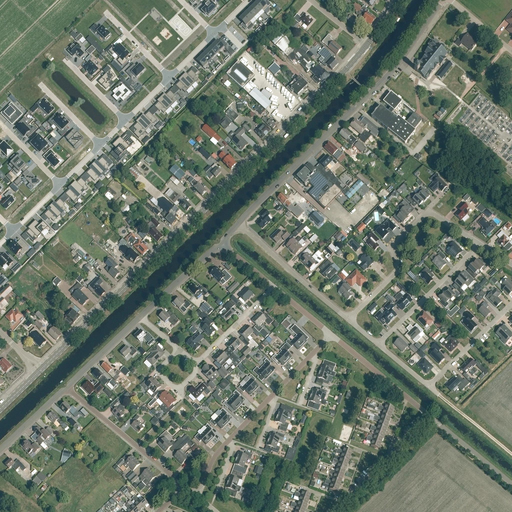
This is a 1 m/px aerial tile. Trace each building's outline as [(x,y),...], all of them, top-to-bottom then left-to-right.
[(206,7),(202,11),(206,15),(207,14),(209,16),(213,12),(213,13),(216,11),(215,10),(217,9),(213,5),(216,3),(213,0),(208,0),(205,4),(207,6),(206,7)] [(260,0),(259,0),(256,4),(262,10),(264,12),(268,8),(271,5),(267,1),(264,3),(260,0)] [(483,11),(489,0),(463,0),(466,1),(468,0),(469,0),(475,3),(473,6),(483,11)] [(256,4),(252,8),(258,14),(262,10),(256,4)] [(362,9),(355,4),(352,8),(356,11),(355,12),(357,14),(356,14),(359,16),(358,18),(361,20),(366,24),(367,23),(370,26),(376,19),(368,13),(369,11),(363,7),(362,9)] [(252,8),(248,12),(254,18),(258,14),(252,8)] [(248,12),(244,16),(250,22),(254,18),(248,12)] [(356,27),(360,22),(351,15),(352,14),(348,12),(344,18),(356,27)] [(297,15),(293,19),(299,25),(302,22),(308,27),(313,21),(305,14),(301,18),(297,15)] [(244,16),(239,20),(243,24),(241,26),(245,30),(247,28),(252,24),(250,22),(244,16)] [(95,25),(90,29),(95,34),(97,32),(105,40),(106,39),(107,40),(110,37),(109,36),(110,35),(107,32),(105,30),(102,27),(99,30),(97,29),(99,28),(95,25)] [(279,33),(270,42),(282,54),(291,45),(279,33)] [(477,44),(470,39),(471,38),(467,34),(462,42),(460,41),(459,40),(459,39),(458,39),(455,44),(459,47),(463,43),(465,45),(464,46),(471,51),(477,44)] [(333,42),(330,39),(325,45),(328,48),(337,55),(342,49),(333,42)] [(93,40),(90,44),(100,54),(103,51),(93,40)] [(445,66),(436,77),(440,80),(452,65),(448,62),(449,61),(444,58),(447,54),(444,52),(444,51),(444,50),(444,49),(444,48),(444,47),(443,47),(443,46),(442,46),(441,46),(440,46),(439,46),(439,47),(438,47),(437,46),(439,43),(435,40),(433,42),(432,41),(428,46),(426,48),(427,49),(425,51),(426,51),(425,53),(424,54),(426,55),(421,61),(417,67),(417,66),(416,67),(413,70),(421,76),(422,76),(423,77),(423,78),(424,78),(426,80),(429,77),(434,71),(439,65),(440,66),(441,66),(440,66),(442,64),(443,65),(445,66)] [(217,41),(213,46),(220,52),(219,52),(220,53),(225,49),(217,41)] [(68,52),(73,57),(76,54),(80,59),(84,54),(80,50),(81,49),(76,43),(68,52)] [(329,77),(328,75),(324,71),(323,71),(317,64),(316,65),(307,55),(299,48),(294,44),(284,54),(295,64),(296,63),(298,61),(302,63),(301,65),(306,70),(309,67),(309,66),(311,68),(312,68),(313,68),(310,71),(316,78),(313,80),(318,85),(320,83),(321,84),(325,81),(329,77)] [(113,47),(107,53),(112,57),(115,54),(118,57),(125,50),(120,45),(115,49),(113,47)] [(213,46),(209,50),(215,56),(216,56),(219,52),(220,52),(213,46)] [(90,56),(95,50),(92,47),(87,52),(90,56)] [(324,60),(321,63),(326,67),(327,66),(332,71),(338,64),(333,59),(334,58),(324,48),(318,54),(321,57),(324,60)] [(120,59),(117,61),(122,66),(127,62),(125,59),(130,55),(125,50),(118,57),(120,59)] [(209,50),(205,54),(211,60),(212,61),(217,57),(216,56),(215,56),(209,50)] [(205,54),(201,58),(207,64),(208,64),(211,60),(205,54)] [(84,67),(83,68),(84,68),(92,76),(92,77),(92,76),(98,70),(96,67),(97,66),(93,63),(93,64),(90,62),(93,58),(90,56),(85,61),(88,64),(84,67)] [(201,58),(197,62),(204,69),(208,65),(208,64),(207,64),(201,58)] [(244,85),(254,76),(239,61),(226,75),(242,89),(249,96),(265,111),(270,105),(256,91),(258,89),(249,81),(245,86),(244,85)] [(131,68),(126,73),(132,79),(134,76),(137,78),(145,70),(144,69),(145,69),(141,65),(141,66),(140,65),(134,71),(131,68)] [(275,68),(272,66),(268,70),(275,76),(281,70),(277,66),(275,68)] [(111,70),(108,67),(103,71),(106,74),(104,77),(105,78),(103,80),(102,79),(98,83),(102,86),(106,90),(111,86),(109,84),(116,77),(110,71),(111,70)] [(186,73),(182,77),(192,87),(198,81),(195,78),(197,76),(195,75),(191,71),(187,75),(187,74),(186,73)] [(94,79),(97,82),(103,75),(101,73),(94,79)] [(185,93),(192,87),(182,77),(178,81),(179,82),(180,82),(176,86),(180,90),(181,92),(182,90),(185,93)] [(295,85),(302,92),(308,86),(301,79),(299,77),(296,81),(298,83),(295,85)] [(113,98),(117,102),(121,98),(122,100),(123,102),(131,94),(123,85),(120,88),(119,87),(117,90),(116,89),(113,93),(115,95),(113,98)] [(296,90),(293,87),(291,85),(286,89),(292,94),(294,92),(296,90)] [(298,96),(302,92),(295,85),(293,87),(296,90),(294,92),(298,96)] [(31,105),(36,99),(34,96),(36,95),(36,96),(39,93),(33,87),(29,91),(27,89),(21,95),(31,105)] [(161,98),(171,108),(177,101),(174,98),(175,97),(174,96),(170,92),(166,96),(165,95),(165,94),(161,98)] [(413,115),(415,113),(402,103),(391,93),(383,103),(391,109),(388,112),(391,115),(394,112),(396,114),(402,106),(413,115)] [(164,114),(171,108),(161,98),(157,102),(158,102),(159,103),(155,107),(159,111),(160,112),(161,111),(164,114)] [(39,107),(48,116),(55,110),(45,100),(39,107)] [(6,117),(9,120),(11,118),(16,122),(23,115),(13,105),(8,110),(6,109),(1,114),(5,118),(6,117)] [(393,117),(391,115),(388,112),(380,106),(371,117),(387,131),(388,130),(405,144),(415,132),(414,131),(406,124),(398,117),(396,120),(394,118),(394,117),(393,117)] [(261,116),(265,111),(261,107),(257,112),(261,116)] [(229,108),(225,113),(234,121),(238,116),(229,108)] [(140,119),(149,129),(157,121),(153,117),(149,113),(145,117),(144,116),(143,115),(140,119)] [(406,124),(414,131),(421,122),(424,125),(426,123),(415,113),(413,115),(406,124)] [(52,118),(48,122),(52,127),(53,126),(56,128),(65,120),(64,120),(65,119),(61,116),(60,116),(55,120),(52,118)] [(228,128),(232,123),(226,117),(219,124),(223,127),(225,125),(228,128)] [(270,121),(266,117),(263,121),(269,128),(270,127),(273,130),(276,126),(274,124),(274,123),(271,120),(270,121)] [(17,130),(20,134),(28,126),(25,123),(27,121),(24,118),(16,126),(19,128),(17,130)] [(379,130),(366,118),(360,123),(359,122),(359,123),(355,120),(350,126),(361,135),(358,138),(365,143),(371,136),(365,131),(367,128),(371,132),(369,133),(375,138),(381,132),(381,131),(379,130),(380,130),(379,130)] [(149,129),(140,119),(136,122),(137,123),(137,124),(134,128),(137,131),(134,134),(139,139),(149,129)] [(65,120),(56,128),(59,131),(57,133),(62,137),(67,132),(64,129),(69,125),(69,124),(69,123),(66,120),(65,121),(65,120)] [(262,140),(271,132),(263,124),(255,132),(256,133),(256,134),(262,140)] [(212,139),(216,134),(206,125),(201,130),(212,139)] [(248,133),(251,130),(245,125),(242,127),(248,133)] [(28,126),(20,134),(24,138),(26,136),(28,138),(36,130),(34,128),(32,129),(28,126)] [(241,129),(235,134),(232,132),(228,137),(230,139),(231,138),(233,140),(232,141),(242,151),(248,145),(241,137),(245,133),(241,129)] [(68,142),(74,148),(77,145),(79,146),(82,143),(80,141),(83,139),(77,133),(74,130),(71,133),(65,138),(68,142)] [(348,133),(344,130),(339,135),(346,141),(352,146),(356,141),(351,136),(350,135),(350,134),(349,133),(348,133)] [(35,149),(43,141),(37,134),(31,140),(33,142),(31,144),(35,149)] [(120,138),(116,141),(126,151),(134,143),(126,135),(122,139),(120,138)] [(43,141),(35,149),(40,154),(42,151),(44,153),(50,148),(43,141)] [(116,141),(112,146),(117,150),(114,153),(119,158),(126,151),(116,141)] [(358,142),(354,146),(358,151),(363,146),(358,142)] [(0,147),(0,154),(2,152),(7,158),(13,152),(10,149),(7,147),(4,143),(0,147)] [(337,160),(342,155),(330,143),(325,149),(337,160)] [(202,149),(199,152),(208,161),(211,157),(202,149)] [(50,150),(46,155),(49,158),(46,161),(55,169),(60,164),(53,158),(55,155),(50,150)] [(219,157),(224,162),(223,163),(231,170),(232,170),(234,169),(234,167),(236,165),(234,163),(235,163),(232,160),(233,160),(230,156),(228,158),(223,152),(219,157)] [(18,157),(9,166),(13,170),(22,161),(18,157)] [(327,157),(320,164),(324,168),(321,171),(325,175),(326,174),(329,170),(331,172),(334,170),(332,168),(335,166),(332,163),(327,157)] [(93,165),(103,174),(109,168),(106,165),(107,164),(102,159),(98,163),(97,161),(93,165)] [(22,161),(13,170),(17,175),(26,166),(22,161)] [(305,167),(295,177),(304,186),(304,185),(306,188),(310,184),(314,188),(308,194),(324,210),(342,193),(337,188),(340,185),(341,186),(338,182),(339,182),(336,179),(335,179),(334,177),(334,176),(333,175),(333,174),(331,172),(329,170),(326,174),(325,175),(321,171),(318,167),(315,170),(310,164),(309,164),(305,167)] [(95,182),(103,174),(93,165),(89,168),(91,170),(87,174),(95,182)] [(220,170),(218,168),(215,165),(212,168),(206,174),(211,179),(214,176),(216,178),(221,173),(219,171),(220,170)] [(180,181),(185,175),(175,166),(169,172),(180,181)] [(135,181),(140,175),(132,168),(126,174),(135,181)] [(194,178),(196,175),(191,169),(188,172),(194,178)] [(29,173),(24,178),(34,188),(41,181),(38,178),(36,180),(29,173)] [(365,186),(368,182),(359,174),(355,177),(365,186)] [(177,186),(179,183),(172,177),(170,180),(177,186)] [(442,192),(447,187),(438,178),(433,183),(433,184),(429,188),(434,193),(438,189),(442,192)] [(72,185),(81,195),(88,189),(85,186),(86,185),(81,179),(77,183),(75,182),(72,185)] [(202,197),(206,192),(194,180),(191,184),(194,187),(193,188),(202,197)] [(346,195),(345,196),(349,200),(356,192),(362,198),(369,191),(363,185),(358,181),(350,190),(347,187),(343,190),(342,192),(346,195)] [(403,184),(396,191),(399,194),(406,187),(403,184)] [(74,203),(81,195),(72,185),(68,189),(70,191),(66,195),(74,203)] [(111,201),(116,193),(108,188),(103,196),(111,201)] [(422,188),(416,194),(417,195),(418,196),(423,202),(424,203),(428,198),(424,194),(426,192),(422,188)] [(174,193),(170,190),(165,195),(170,200),(175,204),(177,201),(180,198),(175,193),(174,193)] [(380,195),(385,199),(389,194),(384,190),(380,195)] [(14,202),(9,197),(12,194),(9,192),(4,196),(7,199),(1,204),(6,210),(14,202)] [(288,201),(282,195),(281,195),(280,196),(280,197),(278,199),(281,202),(281,203),(284,205),(283,206),(287,209),(291,205),(288,202),(288,201)] [(409,196),(406,199),(412,205),(415,202),(419,206),(423,202),(418,196),(417,195),(415,198),(412,196),(411,197),(409,196)] [(158,204),(153,198),(150,201),(155,206),(158,204)] [(167,215),(174,207),(164,198),(158,206),(162,210),(167,215)] [(51,206),(60,216),(67,210),(64,207),(65,205),(60,200),(56,204),(54,202),(51,206)] [(187,212),(192,207),(185,201),(180,205),(187,212)] [(407,218),(411,214),(407,210),(410,207),(404,201),(397,208),(401,213),(407,218)] [(461,221),(468,214),(465,211),(468,208),(463,203),(457,209),(460,211),(455,216),(461,221)] [(125,215),(131,209),(125,204),(119,210),(125,215)] [(293,210),(291,212),(297,218),(300,216),(304,212),(301,209),(298,205),(298,206),(293,210)] [(60,216),(51,206),(47,210),(48,211),(44,215),(50,221),(51,219),(54,222),(60,216)] [(488,219),(492,215),(486,209),(482,213),(488,219)] [(162,210),(161,210),(164,213),(162,215),(166,219),(166,220),(171,225),(174,223),(177,221),(171,215),(169,216),(167,215),(162,210)] [(263,229),(271,221),(267,218),(270,215),(265,210),(260,216),(262,218),(257,223),(263,229)] [(315,212),(309,218),(318,227),(324,221),(315,212)] [(407,219),(407,218),(401,213),(399,215),(397,214),(396,215),(395,215),(393,217),(397,221),(399,219),(403,223),(407,219)] [(489,224),(483,218),(478,223),(484,229),(481,232),(486,237),(494,229),(489,223),(489,224)] [(161,235),(155,229),(160,225),(154,220),(151,223),(153,224),(146,231),(156,242),(156,241),(157,242),(163,237),(161,235)] [(396,228),(388,220),(382,227),(381,226),(376,232),(383,239),(389,234),(386,231),(389,228),(392,232),(396,228)] [(36,221),(31,225),(41,235),(48,228),(43,223),(40,226),(36,221)] [(33,243),(41,235),(31,225),(28,229),(29,230),(25,235),(33,243)] [(301,233),(306,228),(303,225),(298,230),(301,233)] [(282,234),(278,231),(271,238),(277,244),(282,239),(284,241),(289,236),(285,232),(282,234)] [(511,246),(508,243),(509,243),(506,240),(508,238),(502,232),(497,236),(501,240),(497,243),(500,246),(501,245),(503,248),(504,247),(507,250),(508,250),(511,247),(511,246)] [(129,241),(134,246),(134,247),(143,256),(149,250),(140,241),(139,242),(137,241),(136,241),(133,237),(134,236),(131,233),(125,240),(128,242),(129,241)] [(340,233),(334,238),(338,242),(344,237),(340,233)] [(372,234),(367,238),(370,241),(366,244),(374,252),(379,247),(376,243),(379,241),(377,239),(372,234)] [(312,244),(318,238),(315,235),(309,241),(312,244)] [(291,251),(302,240),(299,237),(295,241),(293,239),(286,246),(287,248),(287,249),(288,250),(289,250),(291,251)] [(302,240),(291,251),(292,252),(292,253),(293,254),(294,254),(295,256),(302,248),(301,246),(304,243),(302,240)] [(17,244),(14,242),(8,247),(12,251),(16,256),(19,253),(22,256),(29,250),(20,241),(17,244)] [(356,252),(360,248),(354,241),(349,246),(356,252)] [(458,256),(462,252),(453,243),(449,247),(452,249),(447,254),(451,258),(453,256),(455,258),(456,258),(457,258),(458,258),(458,257),(458,256)] [(134,264),(140,257),(132,250),(133,249),(128,244),(121,252),(125,256),(124,258),(130,263),(131,262),(134,264)] [(331,256),(334,253),(329,248),(326,251),(331,256)] [(305,265),(312,258),(309,255),(311,253),(308,249),(303,254),(305,256),(300,261),(305,265)] [(440,270),(446,265),(442,261),(446,258),(440,252),(438,254),(439,256),(433,262),(440,270)] [(5,254),(2,257),(0,255),(0,266),(2,269),(6,265),(9,268),(14,263),(5,254)] [(368,269),(373,263),(365,255),(360,261),(362,263),(359,266),(364,271),(367,268),(368,269)] [(312,258),(305,265),(309,270),(314,265),(316,267),(322,262),(319,258),(315,262),(312,258)] [(115,279),(120,274),(115,269),(118,267),(111,259),(106,264),(112,270),(109,273),(115,279)] [(333,270),(331,267),(333,265),(328,261),(324,265),(326,267),(321,273),(325,278),(327,276),(330,280),(337,273),(334,269),(333,270)] [(479,271),(482,269),(484,271),(488,267),(484,263),(482,265),(477,261),(473,265),(479,271)] [(473,265),(472,264),(468,268),(472,273),(470,275),(474,279),(481,273),(479,271),(473,265)] [(88,274),(92,270),(87,265),(83,269),(88,274)] [(226,283),(232,278),(225,271),(221,273),(217,268),(213,272),(212,273),(211,274),(219,283),(220,283),(222,286),(223,285),(226,283)] [(428,285),(433,281),(428,276),(431,274),(426,268),(421,273),(423,275),(421,278),(428,285)] [(360,287),(366,281),(356,271),(346,281),(352,287),(356,283),(360,287)] [(409,272),(407,274),(416,283),(418,281),(409,272)] [(343,281),(346,278),(341,273),(338,276),(343,281)] [(464,285),(465,284),(469,280),(471,283),(473,281),(469,277),(467,279),(462,274),(458,278),(459,279),(464,285)] [(508,296),(511,293),(511,292),(511,290),(511,283),(505,277),(501,281),(504,284),(502,285),(505,288),(503,291),(508,296)] [(57,287),(61,282),(57,278),(52,282),(57,287)] [(105,293),(99,286),(103,283),(98,279),(90,287),(88,288),(93,293),(95,291),(101,297),(105,293)] [(465,285),(465,284),(464,285),(459,279),(455,283),(459,288),(457,290),(462,295),(464,293),(461,289),(465,285)] [(347,291),(349,289),(351,291),(351,290),(343,282),(341,284),(343,286),(341,289),(339,292),(339,293),(339,294),(340,295),(341,295),(342,295),(347,301),(352,296),(347,291)] [(89,300),(80,291),(83,288),(78,284),(73,289),(77,292),(72,297),(76,300),(77,299),(79,301),(78,302),(82,306),(89,300)] [(403,292),(405,290),(400,284),(397,287),(403,292)] [(198,289),(194,285),(189,290),(195,296),(198,298),(202,294),(205,297),(208,294),(202,288),(200,286),(198,289)] [(2,315),(4,312),(2,310),(7,305),(2,300),(6,296),(12,291),(8,287),(3,292),(0,294),(0,314),(1,315),(2,315)] [(245,303),(253,295),(246,288),(238,296),(245,303)] [(450,300),(453,297),(456,300),(460,296),(455,291),(453,293),(449,289),(444,293),(444,294),(450,300)] [(496,308),(502,303),(497,298),(501,295),(496,289),(486,298),(496,308)] [(482,299),(486,295),(481,290),(477,293),(482,299)] [(397,296),(407,306),(412,301),(406,295),(403,297),(400,293),(397,296)] [(444,294),(444,293),(443,293),(439,297),(443,302),(440,304),(445,309),(449,305),(447,303),(450,300),(444,294)] [(391,304),(394,301),(388,296),(385,299),(391,304)] [(402,311),(407,306),(397,296),(394,298),(398,302),(396,304),(402,311)] [(231,299),(232,300),(236,304),(236,305),(239,302),(233,297),(231,299)] [(177,299),(172,304),(176,307),(177,306),(180,309),(184,314),(187,311),(186,310),(191,306),(187,301),(184,304),(179,299),(178,300),(177,299)] [(230,310),(236,304),(232,300),(223,308),(226,311),(221,316),(225,322),(233,314),(230,310)] [(205,303),(201,308),(209,315),(213,311),(205,303)] [(385,314),(392,321),(397,316),(391,311),(394,308),(388,303),(384,308),(387,311),(385,314)] [(486,318),(491,313),(486,309),(488,307),(484,303),(480,306),(482,308),(478,311),(486,318)] [(67,316),(75,322),(80,317),(77,315),(80,312),(72,305),(67,310),(70,312),(67,316)] [(15,313),(12,311),(6,317),(10,321),(12,319),(16,323),(22,316),(17,311),(15,313)] [(75,322),(67,316),(63,312),(59,317),(71,328),(75,322)] [(165,312),(160,317),(165,323),(168,320),(172,324),(174,321),(177,324),(179,322),(177,319),(173,315),(170,318),(165,312)] [(202,313),(198,317),(202,321),(208,316),(204,312),(202,313)] [(388,325),(392,321),(385,314),(383,316),(379,312),(374,317),(379,322),(382,319),(388,325)] [(429,326),(433,322),(424,312),(421,315),(422,316),(417,321),(424,328),(427,325),(429,326)] [(256,317),(262,324),(265,321),(269,326),(273,322),(265,314),(267,315),(264,318),(260,313),(256,317)] [(471,333),(477,327),(471,321),(474,318),(469,313),(464,317),(467,320),(463,324),(471,333)] [(258,328),(262,324),(256,317),(252,321),(258,328)] [(210,337),(215,332),(210,326),(213,323),(208,318),(203,323),(206,325),(202,329),(210,337)] [(40,331),(43,327),(37,321),(34,325),(40,331)] [(56,341),(62,335),(54,328),(54,327),(51,325),(48,328),(51,331),(48,334),(56,341)] [(294,338),(302,346),(307,342),(302,337),(304,334),(295,325),(290,330),(296,335),(294,338)] [(423,332),(416,325),(414,327),(415,328),(413,329),(410,326),(406,329),(409,332),(407,335),(415,344),(421,338),(419,336),(423,332)] [(243,330),(249,336),(253,333),(257,337),(260,334),(254,328),(251,330),(247,326),(243,330)] [(505,345),(511,337),(511,333),(504,326),(496,334),(501,340),(505,345)] [(40,348),(46,342),(37,332),(37,331),(35,328),(30,334),(32,336),(30,338),(40,348)] [(247,338),(249,336),(243,330),(239,333),(243,338),(241,340),(240,339),(247,347),(250,344),(248,343),(250,341),(247,338)] [(266,339),(269,335),(263,330),(260,333),(266,339)] [(147,338),(141,331),(135,337),(140,342),(144,338),(148,342),(149,340),(150,342),(153,339),(149,335),(147,338)] [(203,339),(198,334),(193,339),(192,338),(187,344),(195,352),(200,346),(198,344),(203,339)] [(451,353),(457,347),(453,342),(455,340),(451,335),(445,341),(442,344),(442,345),(444,346),(445,346),(451,353)] [(230,342),(237,349),(241,345),(234,338),(230,342)] [(298,350),(302,346),(294,338),(290,342),(288,340),(286,342),(291,348),(293,346),(298,350)] [(402,353),(408,347),(400,338),(394,344),(402,353)] [(233,353),(237,349),(230,342),(226,346),(233,353)] [(439,365),(444,359),(441,356),(442,355),(439,352),(442,350),(436,343),(431,348),(434,351),(430,355),(439,365)] [(414,354),(418,351),(411,345),(408,348),(414,354)] [(152,366),(153,365),(160,358),(159,357),(163,353),(157,346),(155,348),(155,349),(151,352),(153,354),(147,360),(152,366)] [(279,354),(287,362),(291,358),(286,353),(288,351),(284,346),(280,350),(282,352),(279,354)] [(245,357),(251,351),(247,347),(241,353),(245,357)] [(131,352),(127,348),(121,353),(125,358),(130,354),(133,357),(137,353),(133,348),(131,350),(132,352),(131,352)] [(422,359),(426,356),(420,349),(416,353),(422,359)] [(239,364),(231,356),(229,358),(221,351),(217,355),(226,363),(229,359),(237,367),(239,364)] [(231,356),(239,364),(246,358),(243,356),(240,360),(234,354),(231,356)] [(283,366),(287,362),(279,354),(277,357),(275,355),(271,359),(276,364),(278,361),(283,366)] [(222,367),(226,363),(217,355),(213,359),(222,367)] [(426,374),(433,368),(424,359),(418,366),(426,374)] [(465,364),(475,374),(477,371),(475,369),(474,370),(472,368),(476,365),(470,359),(465,364)] [(1,363),(0,362),(0,366),(6,373),(12,367),(4,360),(1,363)] [(262,368),(270,375),(274,371),(269,366),(271,364),(266,360),(264,362),(266,364),(262,368)] [(319,372),(329,376),(330,373),(333,374),(336,365),(330,363),(328,369),(321,366),(320,369),(319,372)] [(110,367),(106,364),(102,367),(105,370),(104,370),(109,374),(113,379),(117,375),(119,377),(121,375),(122,375),(118,371),(116,374),(115,373),(115,372),(110,367)] [(472,376),(475,374),(465,364),(460,369),(466,375),(469,371),(471,373),(470,374),(472,376)] [(204,367),(213,376),(217,372),(210,366),(209,367),(207,365),(204,367)] [(126,377),(130,373),(124,367),(120,371),(126,377)] [(209,380),(213,376),(204,367),(202,370),(204,372),(202,373),(209,380)] [(270,375),(262,368),(260,370),(257,367),(253,372),(258,377),(260,375),(265,380),(270,375)] [(223,368),(220,370),(226,377),(229,374),(223,368)] [(98,370),(93,375),(98,380),(101,383),(102,383),(105,386),(109,382),(106,379),(105,380),(102,377),(103,376),(98,370)] [(217,373),(224,379),(226,377),(220,370),(217,373)] [(327,381),(329,376),(319,372),(318,375),(317,378),(323,380),(322,383),(328,386),(329,382),(327,381)] [(247,384),(254,391),(258,387),(254,382),(256,380),(251,376),(249,378),(251,380),(247,384)] [(464,381),(459,376),(455,380),(454,378),(449,383),(447,381),(444,385),(451,392),(457,387),(462,392),(469,384),(465,379),(464,381)] [(150,390),(157,383),(153,378),(148,383),(146,381),(147,380),(141,385),(145,389),(147,387),(150,390)] [(222,391),(229,384),(224,379),(218,386),(222,391)] [(94,388),(89,382),(82,388),(90,396),(94,392),(97,395),(104,389),(99,384),(94,388)] [(157,383),(150,390),(154,394),(151,397),(153,399),(159,393),(159,392),(159,393),(158,393),(156,391),(161,387),(157,383)] [(211,392),(202,384),(196,390),(193,387),(188,392),(196,399),(204,392),(208,396),(211,392)] [(250,396),(254,391),(247,384),(243,388),(241,386),(238,388),(243,393),(245,391),(250,396)] [(310,395),(320,399),(322,393),(326,395),(327,392),(320,389),(319,392),(313,390),(312,393),(311,393),(310,395)] [(231,400),(239,407),(243,403),(238,398),(240,396),(236,391),(233,394),(235,396),(231,400)] [(163,404),(171,397),(166,392),(158,399),(163,404)] [(319,402),(320,399),(310,395),(309,398),(309,399),(308,401),(315,404),(314,407),(319,409),(321,404),(322,403),(319,402)] [(171,397),(163,404),(168,409),(165,412),(167,415),(172,409),(170,407),(176,402),(171,397)] [(150,408),(157,401),(155,398),(148,405),(150,408)] [(235,411),(239,407),(231,400),(227,404),(225,402),(223,404),(228,409),(230,407),(235,411)] [(119,420),(124,415),(118,408),(120,405),(118,403),(114,407),(116,409),(112,413),(119,420)] [(70,409),(65,404),(60,408),(66,414),(69,412),(73,416),(77,412),(72,407),(70,409)] [(378,408),(392,413),(394,408),(386,405),(385,408),(379,406),(378,408)] [(390,418),(392,413),(378,408),(377,410),(383,413),(382,415),(390,418)] [(83,409),(79,413),(84,418),(88,414),(83,409)] [(218,418),(226,425),(230,421),(225,416),(227,414),(222,409),(220,412),(222,413),(218,418)] [(276,416),(286,420),(289,414),(291,415),(292,412),(286,410),(285,413),(279,411),(278,413),(277,413),(276,416)] [(54,415),(53,413),(50,415),(49,416),(49,417),(48,417),(54,424),(57,422),(65,430),(68,428),(55,414),(54,415)] [(388,423),(390,418),(382,415),(381,418),(375,416),(375,418),(388,423)] [(139,433),(144,428),(137,421),(140,418),(138,416),(133,420),(136,422),(132,426),(139,433)] [(285,423),(286,420),(276,416),(275,419),(276,419),(275,422),(281,425),(279,431),(286,433),(289,424),(285,423)] [(222,429),(226,425),(218,418),(214,422),(212,420),(210,422),(215,427),(217,425),(222,429)] [(388,423),(375,418),(374,421),(379,423),(378,425),(387,428),(388,423)] [(73,427),(77,424),(73,419),(69,423),(73,427)] [(203,433),(211,441),(215,436),(210,432),(212,430),(207,425),(205,428),(207,429),(203,433)] [(385,433),(387,428),(378,425),(377,428),(372,426),(371,428),(385,433)] [(42,432),(39,428),(34,432),(40,438),(42,437),(46,441),(50,437),(45,430),(42,432)] [(383,439),(385,433),(371,428),(370,431),(372,431),(376,433),(375,436),(383,439)] [(162,449),(169,442),(167,440),(171,437),(166,431),(161,437),(163,439),(158,444),(162,449)] [(206,445),(211,441),(203,433),(201,436),(199,434),(195,438),(199,443),(201,440),(206,445)] [(268,440),(278,443),(279,441),(283,442),(285,436),(278,433),(277,436),(270,434),(269,437),(268,440)] [(381,444),(383,439),(375,436),(374,438),(368,436),(367,439),(381,444)] [(176,449),(180,445),(184,441),(180,437),(177,440),(178,441),(176,443),(173,446),(176,449)] [(180,445),(183,448),(191,441),(188,437),(184,441),(180,445)] [(47,447),(43,443),(44,442),(39,438),(36,441),(40,446),(41,446),(44,450),(47,447)] [(372,443),(371,446),(379,449),(381,444),(367,439),(366,441),(372,443)] [(277,447),(278,443),(268,440),(267,443),(266,446),(272,448),(271,452),(278,454),(280,448),(277,447)] [(33,447),(27,441),(21,447),(29,455),(33,451),(35,454),(40,449),(35,444),(33,447)] [(171,444),(169,442),(162,449),(166,453),(173,446),(176,443),(173,441),(171,444)] [(293,461),(296,451),(289,448),(286,458),(287,458),(288,459),(293,461)] [(352,451),(345,449),(344,448),(343,451),(338,449),(337,451),(351,457),(352,451)] [(178,461),(185,454),(181,450),(174,457),(178,461)] [(349,462),(351,457),(337,451),(336,454),(342,456),(341,459),(349,462)] [(236,459),(246,462),(247,459),(251,461),(253,455),(246,452),(245,455),(238,453),(237,456),(236,459)] [(185,454),(178,461),(182,465),(187,460),(190,463),(196,457),(193,454),(191,456),(189,454),(187,456),(185,454)] [(129,467),(136,460),(132,456),(125,463),(126,463),(123,466),(126,470),(129,467)] [(121,459),(116,465),(119,469),(125,463),(121,459)] [(245,465),(246,462),(236,459),(234,462),(235,462),(234,465),(240,467),(239,470),(246,473),(248,467),(245,465)] [(347,467),(349,462),(341,459),(340,461),(334,459),(333,462),(347,467)] [(14,464),(11,460),(5,465),(9,469),(12,467),(16,472),(20,468),(24,472),(26,469),(18,460),(14,464)] [(136,460),(129,467),(133,471),(140,465),(136,460)] [(345,472),(347,467),(333,462),(332,464),(338,466),(337,469),(345,472)] [(141,476),(139,478),(141,480),(140,481),(142,483),(145,480),(152,473),(148,469),(141,476)] [(343,477),(345,472),(337,469),(336,472),(330,469),(329,472),(343,477)] [(40,472),(37,477),(43,482),(47,478),(40,472)] [(132,472),(126,478),(129,481),(135,475),(132,472)] [(341,482),(343,477),(329,472),(328,474),(334,476),(333,479),(341,482)] [(145,480),(142,483),(146,486),(146,487),(149,490),(154,485),(152,482),(155,479),(156,477),(152,473),(145,480)] [(135,475),(129,481),(132,484),(138,479),(138,478),(136,475),(135,475)] [(243,481),(242,481),(243,478),(237,476),(236,479),(230,476),(228,479),(227,482),(241,487),(243,481)] [(339,487),(341,482),(333,479),(332,482),(326,480),(325,482),(339,487)] [(241,487),(227,482),(226,485),(225,488),(232,490),(230,494),(236,496),(238,493),(239,493),(242,488),(241,487)] [(337,492),(339,487),(325,482),(325,484),(330,486),(329,489),(337,492)] [(296,493),(295,495),(309,500),(311,495),(303,492),(302,495),(296,493)] [(307,505),(309,500),(295,495),(294,497),(300,499),(299,502),(307,505)] [(136,496),(134,497),(144,508),(148,504),(142,498),(140,500),(136,496)] [(134,498),(132,499),(136,504),(134,506),(140,511),(144,508),(134,497),(134,498)] [(122,509),(126,505),(125,504),(122,501),(119,503),(119,504),(118,504),(122,509)] [(305,510),(307,505),(299,502),(298,505),(292,503),(291,505),(305,510)] [(128,503),(126,505),(132,511),(139,511),(140,511),(134,506),(132,508),(128,503)]
